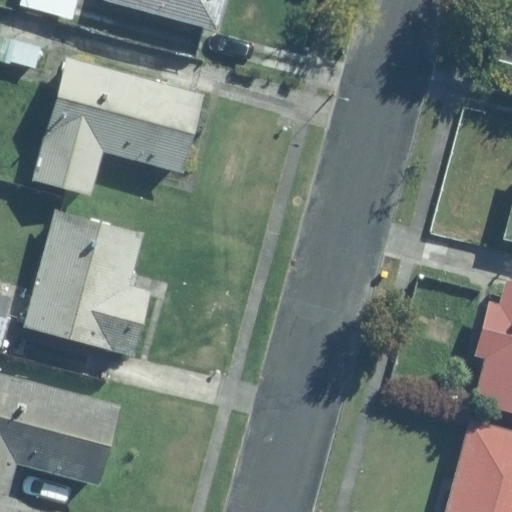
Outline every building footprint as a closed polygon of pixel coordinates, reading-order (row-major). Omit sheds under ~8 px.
[(68,24),(76,0),(20,0),(18,7),(68,24)] [(99,0),(99,2),(219,38),(230,0),(99,0)] [(205,96),(63,59),(32,179),(93,195),(104,153),(185,174),(205,96)] [(147,237),(54,212),(22,331),(132,360),(149,298),(132,293),(147,237)] [(511,418),(511,286),(502,284),(497,307),(487,305),(475,352),(484,354),(471,409),(511,418)] [(0,346),(8,317),(0,314),(0,346)] [(124,406),(0,374),(0,501),(5,503),(13,472),(101,494),(124,406)] [(511,511),(511,429),(473,419),(447,511),(511,511)]
